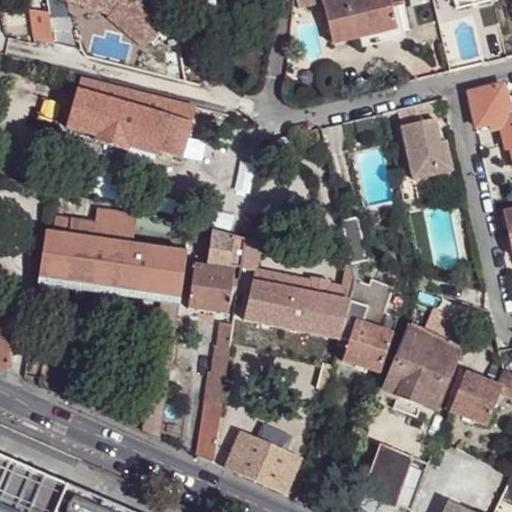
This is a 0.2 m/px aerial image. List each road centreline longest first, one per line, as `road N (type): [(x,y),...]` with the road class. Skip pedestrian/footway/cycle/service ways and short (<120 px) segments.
road 1 (residential): [(8,44),(276,115),(322,116),(450,86)]
road 2 (tertiary): [(257,511),(0,395)]
road 3 (residential): [(450,86),(511,330)]
